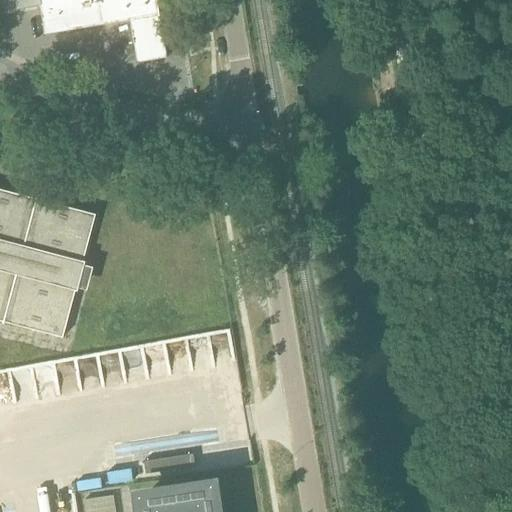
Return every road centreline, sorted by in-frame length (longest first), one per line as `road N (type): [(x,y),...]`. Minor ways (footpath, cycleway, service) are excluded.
road 1 (residential): [(254,135),(317,511)]
road 2 (unclassified): [(254,135),(117,110),(0,67)]
road 3 (unclassified): [(231,0),(254,135)]
